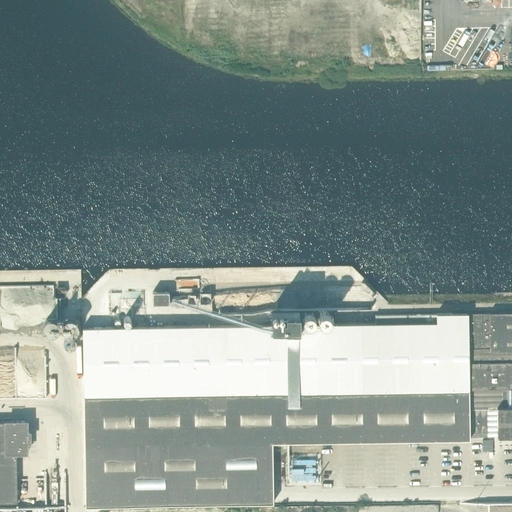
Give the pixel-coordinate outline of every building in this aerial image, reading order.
[(511,311),(490,312),(490,351),(511,350),(511,311)] [(253,325),(83,327),(84,395),(469,389),(469,351),(490,351),(490,312),(437,313),(375,314),(375,323),(300,323),(300,312),(271,312),(271,325),(253,325)] [(511,350),(490,351),(469,351),(469,389),(511,388),(511,350)] [(502,406),(511,406),(511,388),(469,389),(470,433),(487,433),(487,437),(502,437),(502,406)] [(470,433),(469,389),(84,395),(84,444),(272,441),(470,438),(470,433)] [(511,406),(502,406),(502,437),(511,436),(511,406)] [(27,421),(17,421),(0,421),(0,502),(17,502),(17,452),(27,452),(27,421)] [(273,503),(272,441),(84,444),(85,506),(273,503)]
